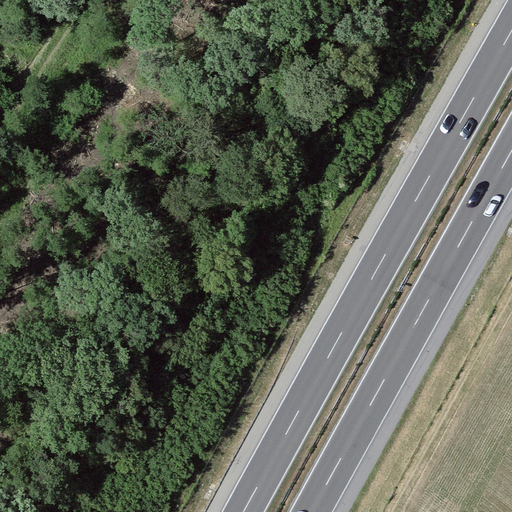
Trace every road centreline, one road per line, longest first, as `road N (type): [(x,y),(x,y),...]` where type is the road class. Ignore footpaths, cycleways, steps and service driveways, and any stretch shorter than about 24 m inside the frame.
road 1 (motorway): [(511,31),(244,511)]
road 2 (motorway): [(312,511),(511,151)]
road 3 (track): [(511,302),(395,511)]
road 4 (track): [(0,138),(85,0)]
